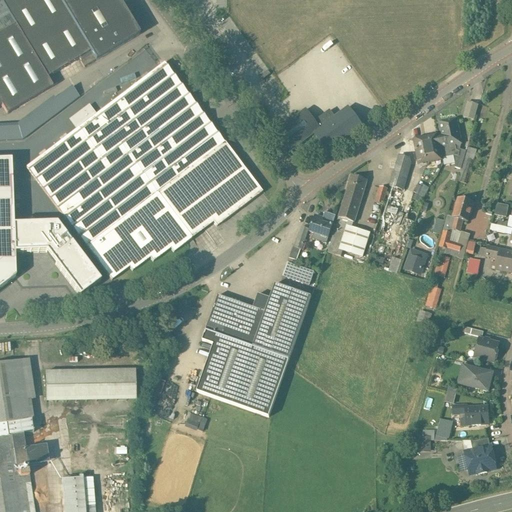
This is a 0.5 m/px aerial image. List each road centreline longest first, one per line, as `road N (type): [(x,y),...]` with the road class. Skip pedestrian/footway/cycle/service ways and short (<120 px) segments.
road 1 (tertiary): [(0,329),(52,326),(142,304),(236,252),(302,195)]
road 2 (tertiary): [(302,195),(511,48)]
road 3 (tertiary): [(302,195),(157,0)]
